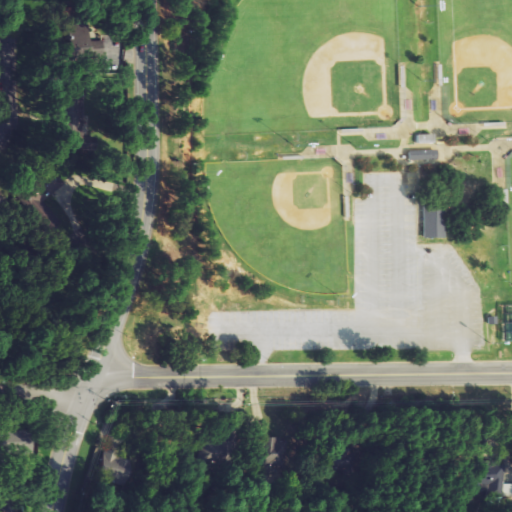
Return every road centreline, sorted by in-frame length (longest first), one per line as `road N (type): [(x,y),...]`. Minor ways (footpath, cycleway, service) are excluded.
road 1 (tertiary): [(94,379),(511,371)]
road 2 (tertiary): [(149,0),(145,200),(137,252),(94,379)]
road 3 (residential): [(16,0),(18,123),(0,143)]
road 4 (tertiary): [(94,379),(56,511)]
